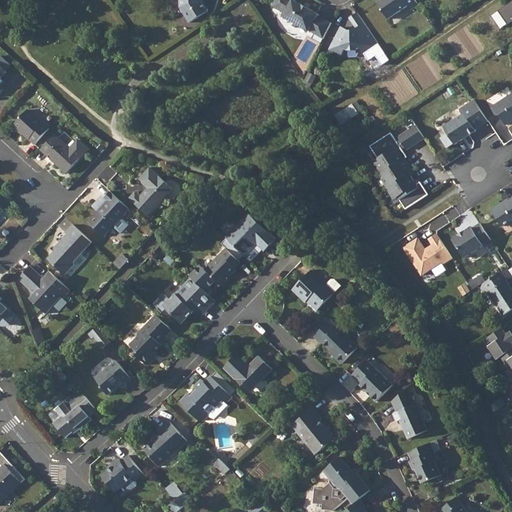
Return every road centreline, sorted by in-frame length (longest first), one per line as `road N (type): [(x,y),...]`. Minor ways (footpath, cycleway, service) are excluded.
road 1 (residential): [(410,511),(354,408),(244,301)]
road 2 (residential): [(244,301),(64,477)]
